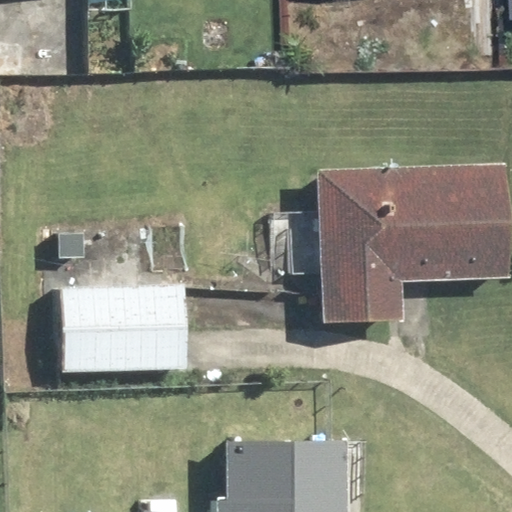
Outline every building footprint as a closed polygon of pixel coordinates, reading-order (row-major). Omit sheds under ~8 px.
[(316,322),(399,321),(398,283),(504,282),(502,164),(314,166),(316,322)] [(180,309),(180,290),(59,287),(57,370),(185,373),(186,310),(180,309)] [(314,336),(209,333),(208,370),(241,371),(241,365),(290,366),(290,360),(313,361),(314,336)] [(212,498),(211,511),(336,511),(338,443),(225,440),(223,499),(212,498)] [(180,511),(181,489),(131,487),(130,511),(180,511)]
